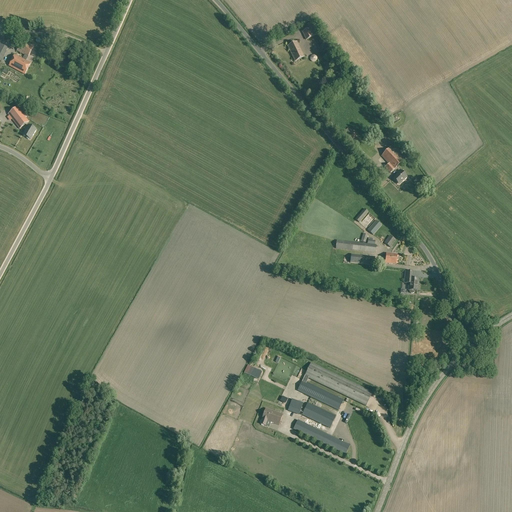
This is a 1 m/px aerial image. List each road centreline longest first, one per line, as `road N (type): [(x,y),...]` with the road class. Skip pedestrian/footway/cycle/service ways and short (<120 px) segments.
road 1 (unclassified): [(472,343),(426,250),(215,0)]
road 2 (unclassified): [(49,180),(129,0)]
road 3 (tertiary): [(377,511),(429,394),(472,343)]
